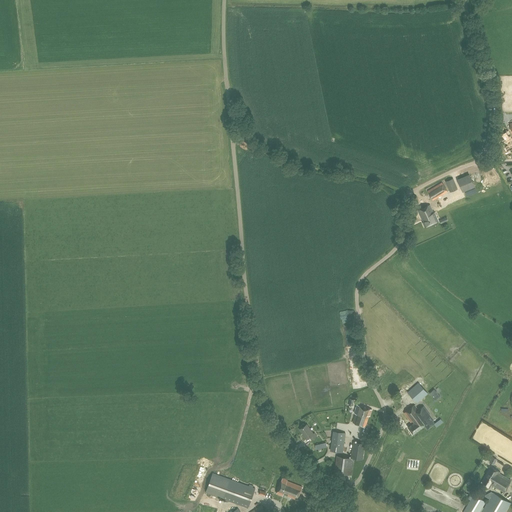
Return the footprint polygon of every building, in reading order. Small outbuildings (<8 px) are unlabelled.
[(500,135),(504,143),(503,143),(507,149),(511,146),(511,136),(509,130),(500,135)] [(450,192),(458,189),(453,178),(446,181),(450,192)] [(433,200),(448,191),(442,182),(428,191),(433,200)] [(473,182),(461,188),(461,189),(463,192),(475,187),(473,182)] [(425,227),(439,221),(435,212),(434,212),(430,204),(418,210),(423,222),(425,227)] [(394,364),(406,384),(416,377),(404,357),(394,364)] [(392,374),(393,382),(387,383),(388,385),(401,384),(401,383),(400,372),(390,373),(390,374),(392,374)] [(432,386),(426,379),(421,383),(427,390),(432,386)] [(425,396),(428,393),(419,382),(408,392),(417,403),(422,399),(423,400),(426,397),(425,396)] [(370,416),(372,409),(357,404),(355,413),(356,413),(353,422),(365,426),(369,415),(370,416)] [(428,428),(435,423),(429,416),(430,415),(424,406),(418,410),(414,405),(404,412),(413,424),(409,427),(413,433),(425,424),(428,428)] [(312,439),(317,436),(315,433),(314,433),(307,424),(300,428),(307,438),(310,436),(312,439)] [(391,440),(399,446),(405,437),(397,432),(391,440)] [(353,441),(351,458),(355,458),(363,459),(365,443),(353,441)] [(389,443),(383,461),(393,464),(399,446),(389,443)] [(337,456),(335,472),(336,472),(352,474),(355,458),(351,458),(338,456),(337,456)] [(504,492),(511,480),(500,473),(501,472),(492,467),(483,483),(490,488),(492,485),(493,486),(494,486),(504,492)] [(222,498),(229,478),(213,472),(205,493),(222,498)] [(297,499),(302,486),(287,481),(288,479),(282,477),(277,493),(283,495),(283,494),(297,499)] [(248,508),(256,487),(253,486),(253,487),(229,478),(222,498),(248,508)] [(505,511),(511,503),(493,492),(485,507),(483,506),(479,511),(505,511)] [(474,495),(463,511),(479,511),(483,506),(486,501),(474,495)]
